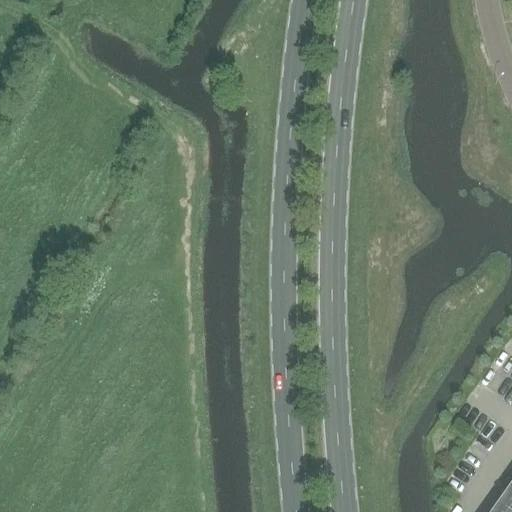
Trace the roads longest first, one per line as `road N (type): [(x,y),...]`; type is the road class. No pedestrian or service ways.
road 1 (primary): [(345,511),(332,240),(354,0)]
road 2 (primary): [(304,0),(284,317),(297,511)]
